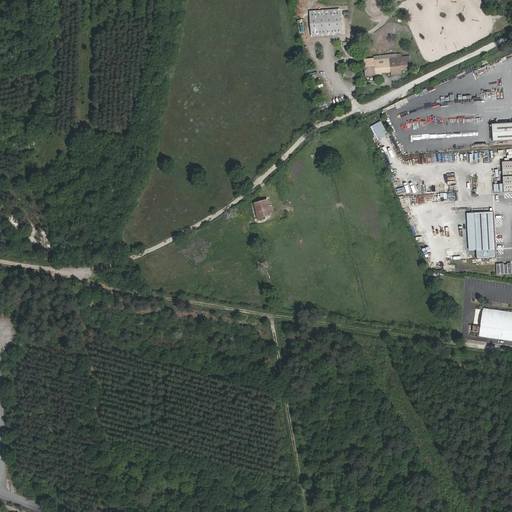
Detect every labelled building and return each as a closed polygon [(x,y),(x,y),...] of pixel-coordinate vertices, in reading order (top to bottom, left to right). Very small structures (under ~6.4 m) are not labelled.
[(340,11),(310,13),(311,35),(342,32),(340,11)] [(297,21),(299,32),(305,31),(303,20),(297,21)] [(381,72),(392,71),(392,70),(401,70),(411,69),(410,56),(402,57),(401,53),(397,54),(397,58),(374,60),(374,59),(365,60),(366,75),(375,74),(375,77),(382,76),(381,72)] [(354,64),(343,64),(344,77),(355,76),(354,64)] [(469,78),(476,74),(472,67),(465,71),(469,78)] [(511,123),(492,125),(493,142),(511,140),(511,123)] [(511,161),(502,162),(504,193),(511,192),(511,161)] [(267,200),(255,203),(258,218),(271,215),(267,200)] [(494,212),(475,213),(477,250),(477,259),(496,258),(494,212)] [(469,251),(477,250),(475,213),(467,213),(469,251)] [(433,219),(426,220),(428,228),(435,227),(433,219)] [(511,263),(496,264),(497,275),(511,274),(511,263)] [(511,314),(483,311),(480,328),(473,327),(472,333),(479,334),(479,336),(511,341),(511,314)]
